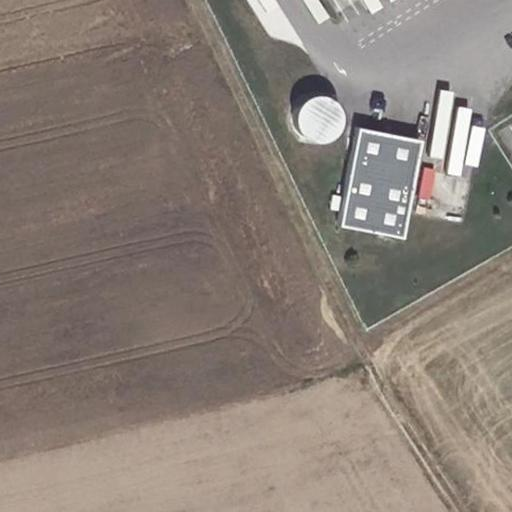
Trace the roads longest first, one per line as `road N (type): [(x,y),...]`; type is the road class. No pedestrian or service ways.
road 1 (track): [(371,367),(347,335),(192,0)]
road 2 (track): [(511,264),(400,334),(371,367)]
road 3 (track): [(371,367),(459,511)]
